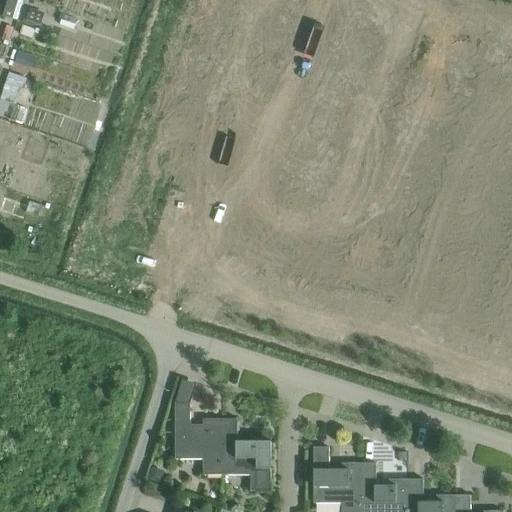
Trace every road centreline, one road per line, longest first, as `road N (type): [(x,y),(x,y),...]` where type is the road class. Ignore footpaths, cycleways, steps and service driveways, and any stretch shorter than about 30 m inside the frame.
road 1 (unclassified): [(511,443),(281,368)]
road 2 (residential): [(121,511),(177,333)]
road 3 (unclassified): [(177,333),(0,278)]
road 4 (residential): [(290,511),(281,368)]
